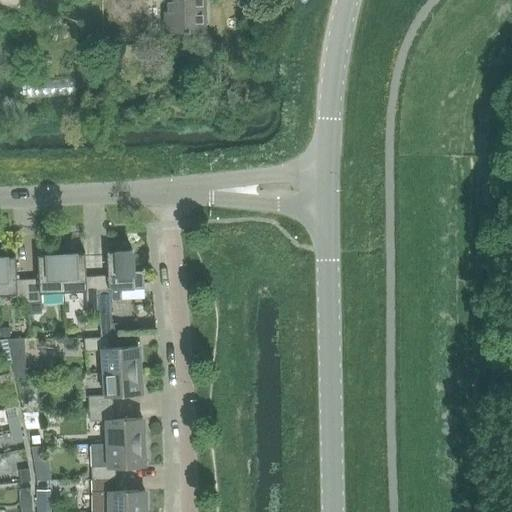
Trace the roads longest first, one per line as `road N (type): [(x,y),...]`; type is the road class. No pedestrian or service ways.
road 1 (tertiary): [(331,511),(325,190)]
road 2 (residential): [(171,192),(184,511)]
road 3 (tertiary): [(325,190),(330,97),(348,0)]
road 4 (residential): [(0,203),(171,192)]
road 5 (residential): [(171,192),(325,190)]
